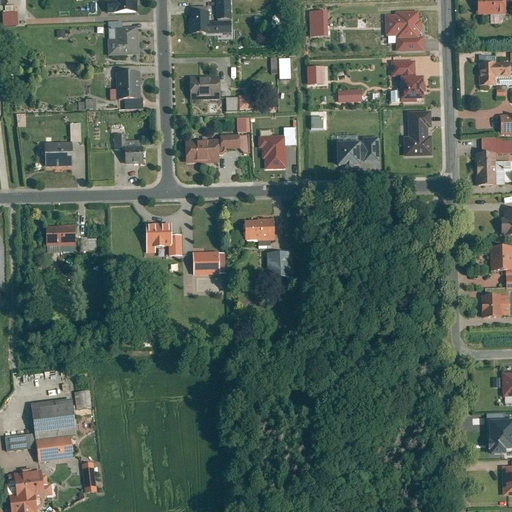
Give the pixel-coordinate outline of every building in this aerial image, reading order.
[(107,0),(108,14),(139,14),(139,0),(107,0)] [(220,21),(235,20),(234,0),(220,1),(220,21)] [(506,17),(505,0),(477,0),(478,18),(506,17)] [(309,38),(328,38),(327,12),(309,12),(309,38)] [(399,16),(388,17),(389,37),(398,37),(399,54),(427,52),(427,38),(423,38),(421,12),(398,13),(399,16)] [(213,34),(212,13),(191,14),(192,34),(213,34)] [(109,30),(111,58),(142,56),(140,28),(109,30)] [(279,80),(291,80),(290,59),(278,60),(279,80)] [(391,80),(415,80),(415,64),(391,64),(391,80)] [(479,66),(480,86),(497,86),(497,84),(497,76),(509,75),(510,75),(510,65),(479,66)] [(324,67),(307,68),(308,87),(325,86),(324,67)] [(144,74),(119,74),(119,103),(144,102),(144,74)] [(193,101),(224,100),(223,79),(192,80),(193,101)] [(424,81),(400,81),(400,106),(424,105),(424,81)] [(362,104),(362,92),(338,93),(338,105),(362,104)] [(255,96),(242,97),(242,110),(256,110),(255,96)] [(226,112),(238,111),(238,99),(226,99),(226,112)] [(96,110),(96,101),(86,101),(86,110),(96,110)] [(431,114),(407,115),(408,140),(404,140),(404,160),(433,159),(432,139),(429,139),(428,131),(432,131),(431,114)] [(511,115),(499,116),(500,136),(511,135),(511,115)] [(237,134),(247,133),(246,119),(237,119),(237,134)] [(81,124),(70,125),(71,143),(81,142),(81,124)] [(244,137),(224,138),(225,151),(244,150),(244,137)] [(336,144),(337,169),(362,168),(361,163),(380,163),(378,138),(362,138),(362,144),(336,144)] [(262,151),(262,162),(265,162),(265,172),(287,172),(287,149),(285,149),(285,139),(258,139),(259,152),(262,151)] [(189,143),(189,164),(223,163),(222,142),(189,143)] [(75,144),(47,146),(48,170),(76,168),(75,144)] [(146,147),(125,148),(126,165),(147,164),(146,147)] [(497,155),(474,156),(475,190),(505,189),(505,185),(511,185),(511,164),(497,164),(497,155)] [(511,212),(503,213),(503,221),(501,221),(501,239),(506,239),(506,240),(511,239),(511,212)] [(275,243),(274,221),(256,221),(256,223),(245,223),(246,243),(258,242),(258,244),(275,243)] [(183,246),(183,224),(164,224),(165,226),(152,226),(153,247),(183,246)] [(75,248),(75,227),(59,228),(59,230),(47,230),(47,249),(75,248)] [(97,241),(80,242),(80,254),(97,254),(97,241)] [(511,249),(489,250),(490,275),(511,274),(511,249)] [(220,254),(193,255),(193,279),(220,278),(220,277),(226,277),(226,256),(220,256),(220,254)] [(294,281),(293,256),(266,256),(267,281),(294,281)] [(503,321),(502,298),(481,299),(482,322),(503,321)] [(511,375),(502,376),(503,400),(511,399),(511,375)] [(92,411),(89,393),(74,395),(76,413),(92,411)] [(72,402),(31,407),(34,437),(36,445),(71,440),(77,439),(72,402)] [(511,420),(489,421),(490,457),(505,457),(505,451),(511,450),(511,420)] [(36,445),(34,437),(5,441),(7,455),(36,451),(36,445)] [(71,440),(36,445),(36,451),(38,467),(74,462),(71,440)] [(97,495),(93,466),(82,468),(85,496),(97,495)] [(511,469),(502,470),(502,500),(511,499),(511,469)] [(20,475),(11,476),(11,477),(8,478),(8,484),(7,484),(5,487),(6,496),(10,499),(11,511),(38,511),(43,509),(43,504),(46,500),(52,499),(51,487),(47,487),(46,477),(41,477),(41,473),(31,474),(31,470),(20,471),(20,475)]
